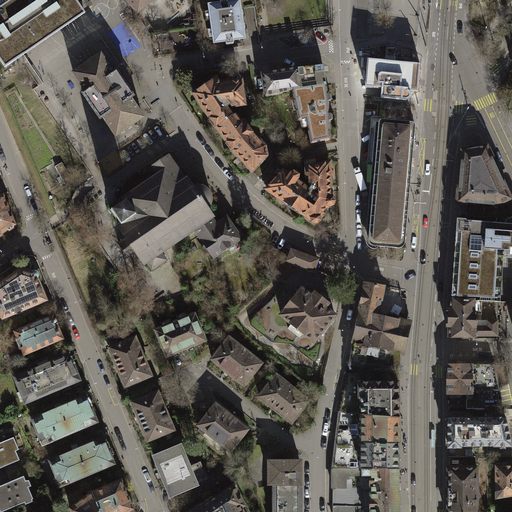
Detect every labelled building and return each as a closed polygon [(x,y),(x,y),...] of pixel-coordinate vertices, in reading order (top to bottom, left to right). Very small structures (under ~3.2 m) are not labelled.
[(0,59),(5,67),(22,56),(85,13),(76,0),(1,0),(0,1),(0,59)] [(127,0),(138,12),(152,0),(127,0)] [(233,40),(244,39),(243,29),(245,28),(245,24),(242,24),(241,15),(243,15),(242,10),(240,10),(239,2),(228,3),(227,0),(219,0),(220,0),(220,4),(210,5),(214,43),(225,41),(226,45),(233,44),(233,40)] [(104,117),(116,135),(143,117),(131,99),(134,96),(117,72),(114,73),(101,55),(74,73),(87,92),(85,93),(84,94),(101,119),(104,117)] [(407,93),(408,90),(418,91),(420,64),(367,61),(365,87),(382,89),(381,98),(407,100),(409,99),(410,96),(409,94),(407,93)] [(265,95),(292,90),(326,85),(323,65),(262,73),(265,95)] [(214,127),(216,126),(231,114),(226,107),(229,105),(230,106),(244,105),(241,81),(223,84),(220,85),(220,82),(218,79),(214,78),(211,80),(210,82),(209,83),(206,81),(201,85),(203,87),(200,90),(197,90),(194,92),(194,96),(196,99),(197,99),(211,118),(209,120),(214,127)] [(327,93),(326,85),(292,90),(294,100),(297,100),(299,110),(296,110),(298,120),(307,118),(309,126),(307,127),(311,144),(329,139),(329,120),(331,120),(332,119),(332,115),(331,113),(329,113),(328,101),(331,99),(331,95),(329,94),(327,93)] [(231,114),(216,126),(227,142),(224,144),(229,151),(232,148),(247,166),(247,168),(250,171),(251,171),(254,171),(256,168),(256,166),(262,160),(266,156),(264,146),(252,133),(244,122),(239,122),(234,114),(231,114)] [(405,245),(405,244),(415,125),(415,124),(414,123),(413,123),(412,122),(385,120),(385,117),(377,116),(373,163),(376,163),(369,240),(370,242),(370,243),(370,244),(371,245),(373,245),(374,246),(400,248),(401,248),(402,247),(403,247),(404,246),(404,245),(405,245)] [(485,146),(461,151),(456,202),(494,205),(509,198),(485,146)] [(135,251),(144,265),(147,263),(152,270),(166,260),(162,252),(195,230),(211,218),(214,216),(208,208),(211,204),(212,200),(212,195),(210,190),(207,187),(203,185),(198,184),(193,186),(186,176),(185,177),(169,155),(151,167),(156,174),(120,199),(122,201),(109,209),(119,223),(117,224),(126,238),(118,243),(127,256),(135,251)] [(267,165),(262,160),(256,166),(256,168),(254,171),(251,171),(257,176),(267,165)] [(289,204),(288,206),(294,210),(296,209),(311,219),(311,221),(315,223),(319,223),(321,219),(320,216),(322,215),(323,216),(326,216),(329,211),(329,208),(327,207),(328,206),(330,206),(333,205),(334,201),(332,197),(330,196),(330,170),(332,167),(331,163),(329,161),(325,161),(323,164),(306,167),(306,177),(309,179),(309,183),(312,186),(310,189),(303,184),(289,204)] [(55,166),(66,184),(72,181),(62,163),(55,166)] [(271,184),(279,175),(274,170),(263,182),(267,186),(268,184),(271,184)] [(289,204),(303,184),(296,179),(298,177),(298,175),(293,171),(291,173),(289,175),(283,171),(279,175),(271,184),(268,184),(267,186),(266,187),(266,190),(269,193),(273,193),(289,204)] [(0,195),(0,233),(6,229),(9,230),(13,228),(13,225),(14,224),(3,194),(0,195)] [(504,223),(455,220),(449,296),(496,298),(498,257),(511,257),(511,215),(503,220),(504,223)] [(215,224),(211,218),(195,230),(204,243),(203,246),(202,248),(203,251),(205,253),(208,253),(210,253),(214,258),(242,239),(242,234),(240,230),(237,228),(234,227),(225,216),(215,224)] [(289,256),(268,244),(260,258),(280,270),(289,256)] [(287,260),(313,271),(318,259),(292,249),(289,256),(287,260)] [(0,314),(2,317),(46,300),(40,286),(36,278),(38,276),(38,274),(37,271),(35,271),(32,271),(31,273),(20,269),(0,282),(0,314)] [(358,310),(378,315),(384,285),(365,282),(358,310)] [(304,332),(315,341),(336,315),(326,307),(329,303),(315,292),(312,296),(302,289),(282,314),(292,323),(288,328),(300,338),(304,332)] [(488,335),(495,335),(496,301),(449,300),(448,310),(448,324),(448,336),(488,335)] [(399,352),(403,353),(408,336),(408,321),(378,315),(358,310),(349,355),(352,354),(350,363),(399,364),(399,352)] [(156,330),(167,356),(205,340),(194,314),(156,330)] [(15,331),(24,353),(62,338),(53,315),(15,331)] [(109,348),(125,386),(151,375),(135,337),(109,348)] [(211,359),(244,384),(262,363),(229,337),(211,359)] [(14,376),(25,402),(79,380),(72,364),(75,363),(71,353),(14,376)] [(505,381),(502,364),(491,364),(449,365),(449,380),(449,394),(466,394),(466,407),(501,408),(501,400),(499,385),(505,381)] [(398,416),(398,381),(361,381),(361,372),(347,373),(339,412),(361,414),(398,416)] [(276,374),(259,396),(291,422),(309,400),(276,374)] [(132,402),(148,440),(173,430),(157,391),(132,402)] [(32,418),(43,444),(96,421),(90,405),(92,404),(88,394),(32,418)] [(216,403),(198,425),(230,451),(248,429),(216,403)] [(333,467),(361,467),(361,442),(361,414),(339,412),(333,467)] [(398,442),(398,416),(361,414),(361,442),(398,442)] [(505,416),(486,417),(486,444),(511,444),(505,416)] [(486,444),(486,417),(448,417),(449,447),(460,446),(460,445),(486,444)] [(13,436),(0,441),(0,467),(5,466),(19,459),(18,458),(15,450),(19,449),(13,436)] [(49,460),(61,486),(114,462),(107,447),(109,446),(105,436),(49,460)] [(398,442),(361,442),(361,467),(371,467),(398,467),(398,442)] [(154,456),(170,494),(181,489),(183,492),(185,491),(187,489),(187,487),(196,483),(195,481),(204,477),(199,464),(190,468),(179,445),(154,456)] [(19,459),(5,466),(8,473),(25,466),(21,456),(18,458),(19,459)] [(275,511),(300,511),(300,461),(269,461),(269,482),(276,482),(275,511)] [(511,465),(496,466),(497,496),(511,494),(511,465)] [(25,466),(8,473),(11,480),(24,475),(24,477),(29,475),(25,466)] [(333,487),(356,487),(356,475),(363,474),(363,477),(370,477),(370,476),(371,475),(371,467),(361,467),(333,467),(333,487)] [(398,467),(371,467),(371,475),(370,476),(370,477),(370,483),(371,484),(371,491),(399,491),(398,467)] [(448,511),(477,511),(477,467),(449,467),(448,511)] [(11,480),(0,484),(0,509),(1,511),(32,497),(28,487),(31,486),(28,480),(26,481),(24,477),(24,475),(11,480)] [(100,489),(93,492),(100,509),(99,511),(125,511),(133,507),(121,478),(101,488),(100,489)] [(193,511),(243,511),(240,505),(243,503),(235,484),(193,511)] [(333,505),(358,506),(361,506),(361,487),(356,487),(333,487),(333,505)] [(181,489),(170,494),(174,503),(187,493),(185,491),(183,492),(181,489)] [(399,511),(399,491),(371,491),(371,499),(370,499),(370,506),(371,507),(371,511),(399,511)] [(88,493),(69,506),(73,511),(99,511),(100,509),(93,492),(88,493)]
